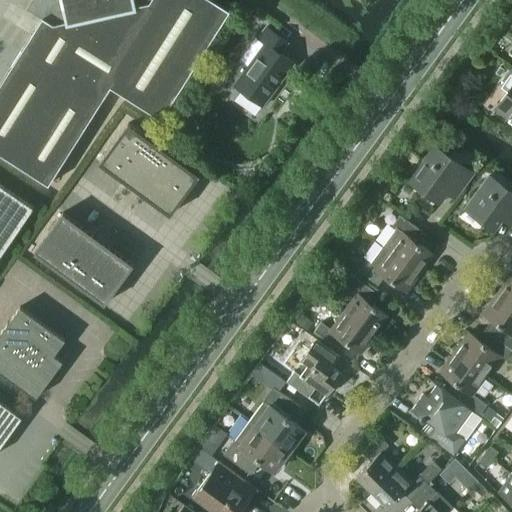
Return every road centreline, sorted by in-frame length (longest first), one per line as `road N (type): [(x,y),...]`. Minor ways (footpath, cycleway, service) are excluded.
road 1 (tertiary): [(91,511),(466,0)]
road 2 (residential): [(511,244),(474,256),(330,454),(325,491)]
